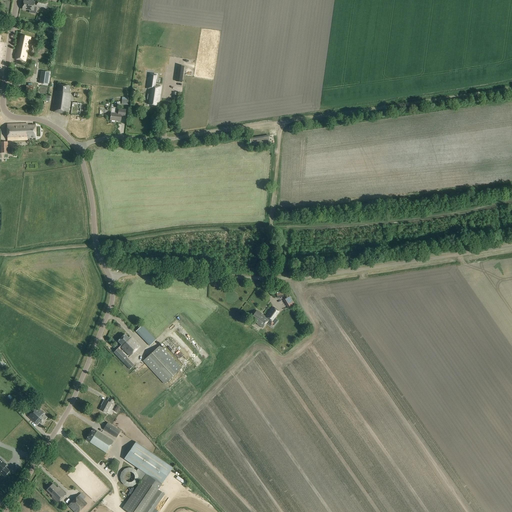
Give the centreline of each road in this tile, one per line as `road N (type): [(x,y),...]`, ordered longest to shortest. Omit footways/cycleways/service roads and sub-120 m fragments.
road 1 (unclassified): [(110,278),(312,276),(511,246)]
road 2 (unclassified): [(110,278),(112,300),(74,397),(6,511)]
road 3 (track): [(280,122),(511,88)]
road 4 (unclassified): [(17,0),(4,109),(51,124),(78,148)]
road 5 (unclassified): [(78,148),(110,278)]
